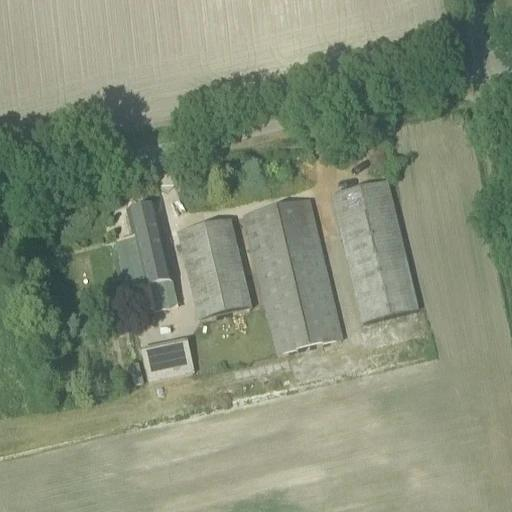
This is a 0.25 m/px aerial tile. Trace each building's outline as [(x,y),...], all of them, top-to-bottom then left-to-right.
[(363,327),(397,319),(417,314),(386,186),(332,198),(363,327)] [(277,359),(341,344),(308,205),(245,219),(277,359)] [(177,310),(158,229),(154,209),(127,215),(131,235),(133,242),(116,246),(133,319),(177,310)] [(178,236),(183,255),(199,324),(250,313),(229,224),(178,236)] [(41,261),(37,239),(19,242),(22,264),(41,261)] [(192,376),(184,343),(133,355),(141,388),(192,376)]
